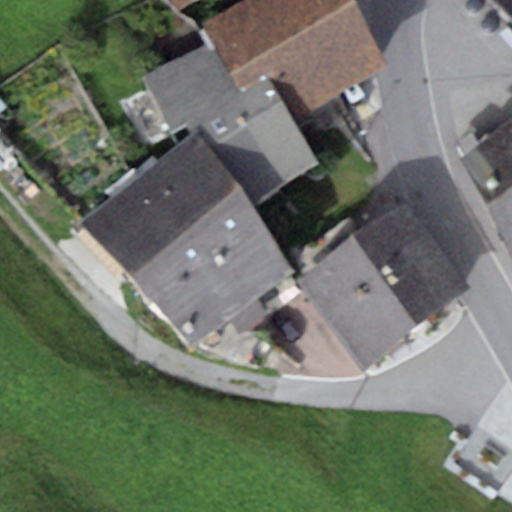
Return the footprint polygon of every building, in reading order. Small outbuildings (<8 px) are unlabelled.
[(389,60),(349,0),(241,0),(200,27),(208,39),(241,91),(264,76),(293,121),(389,60)] [(208,39),(143,80),(184,144),(201,133),(249,206),(319,161),(293,121),(264,76),(241,91),(208,39)] [(511,116),(452,160),(511,243),(511,116)] [(249,206),(201,133),(184,144),(86,206),(179,351),(228,320),(237,334),(265,316),(253,298),(292,273),(249,206)] [(406,204),(296,283),(362,373),(471,293),(406,204)]
